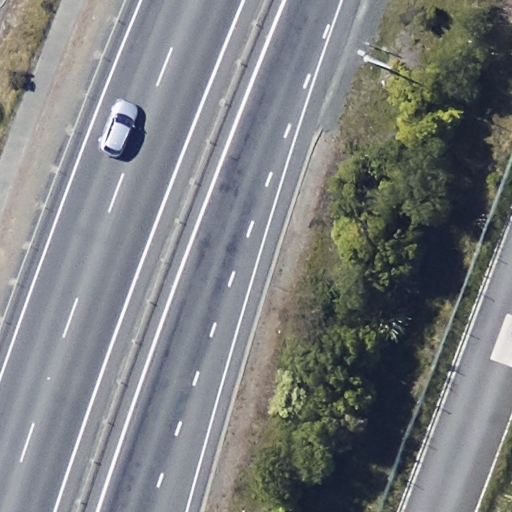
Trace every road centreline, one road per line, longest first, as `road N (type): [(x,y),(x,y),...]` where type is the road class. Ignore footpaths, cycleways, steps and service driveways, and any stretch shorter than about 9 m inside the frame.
road 1 (trunk): [(12,511),(68,326),(193,0)]
road 2 (trunk): [(307,0),(137,463)]
